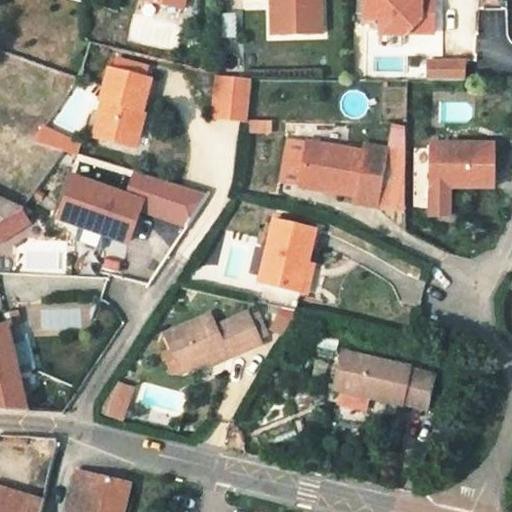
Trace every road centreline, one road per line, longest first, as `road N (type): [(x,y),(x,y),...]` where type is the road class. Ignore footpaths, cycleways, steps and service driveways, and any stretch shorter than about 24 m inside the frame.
road 1 (tertiary): [(0,426),(75,431),(215,467)]
road 2 (tertiary): [(215,467),(396,511)]
road 3 (residential): [(511,233),(476,304),(511,385)]
